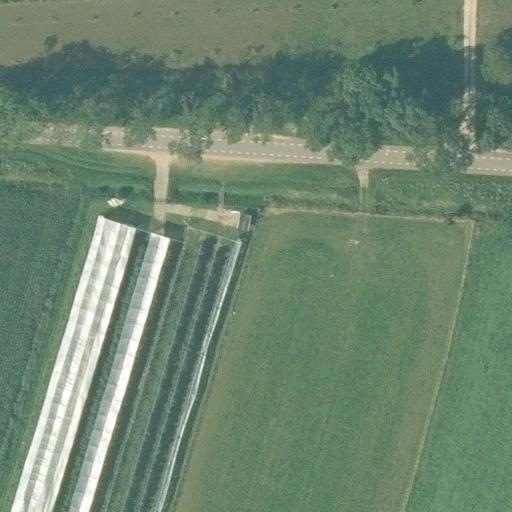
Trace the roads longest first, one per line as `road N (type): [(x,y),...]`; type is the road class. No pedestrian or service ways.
road 1 (unclassified): [(511,166),(0,132)]
road 2 (track): [(489,164),(474,138),(470,0)]
